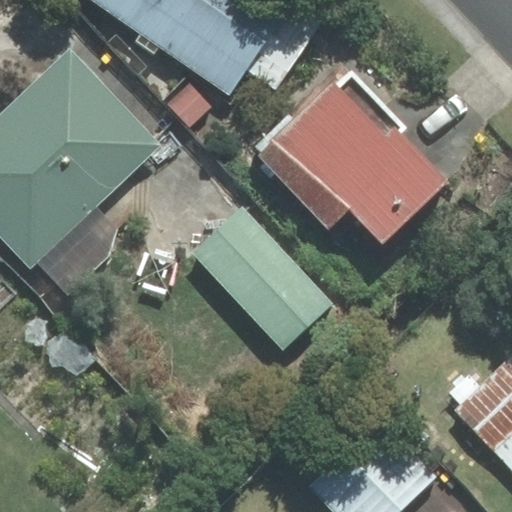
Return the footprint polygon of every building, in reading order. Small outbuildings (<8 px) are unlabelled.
[(84,0),(228,98),(244,74),(272,93),(318,25),(284,2),(285,0),(84,0)] [(0,243),(28,273),(36,266),(65,298),(127,242),(97,210),(159,153),(69,54),(0,116),(0,243)] [(384,138),(329,86),(254,165),(327,235),(345,215),(380,247),(444,179),(392,129),(384,138)] [(241,208),(191,255),(283,353),(333,306),(241,208)] [(511,354),(511,355),(452,412),(511,474),(511,354)] [(366,423),(302,491),(324,511),(398,511),(428,481),(366,423)]
